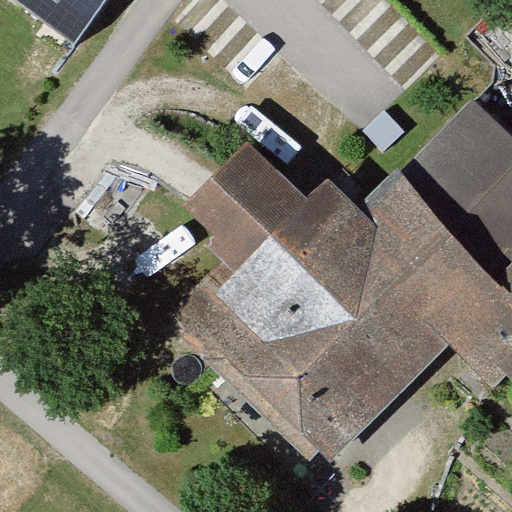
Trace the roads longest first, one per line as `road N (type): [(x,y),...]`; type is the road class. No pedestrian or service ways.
road 1 (unknown): [(0,363),(161,511)]
road 2 (unknown): [(142,110),(7,243),(0,260)]
